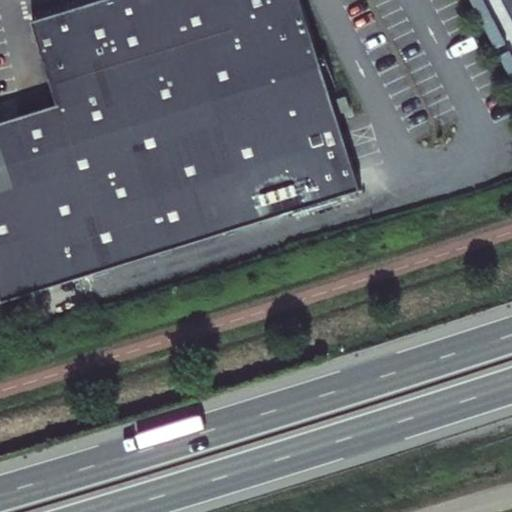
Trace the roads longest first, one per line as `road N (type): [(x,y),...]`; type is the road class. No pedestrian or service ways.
road 1 (trunk): [(511,335),(0,494)]
road 2 (trunk): [(111,511),(511,385)]
